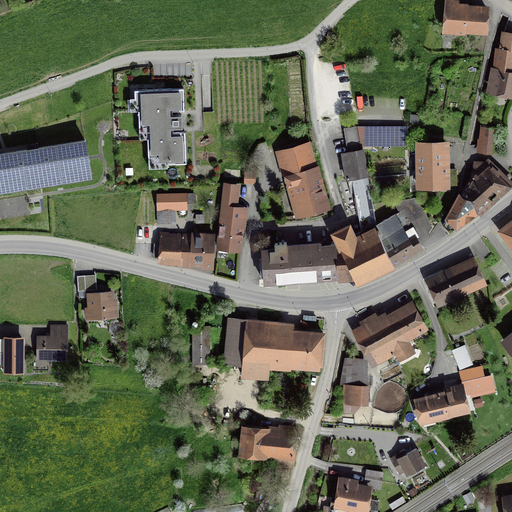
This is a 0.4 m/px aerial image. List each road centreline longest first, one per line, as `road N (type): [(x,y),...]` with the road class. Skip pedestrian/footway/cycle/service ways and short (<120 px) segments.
road 1 (unclassified): [(0,103),(126,58),(310,42),(352,0)]
road 2 (tertiary): [(334,301),(278,301),(60,249),(0,247)]
road 3 (unclassified): [(334,301),(329,362),(287,511)]
road 4 (tertiary): [(511,203),(412,270),(334,301)]
